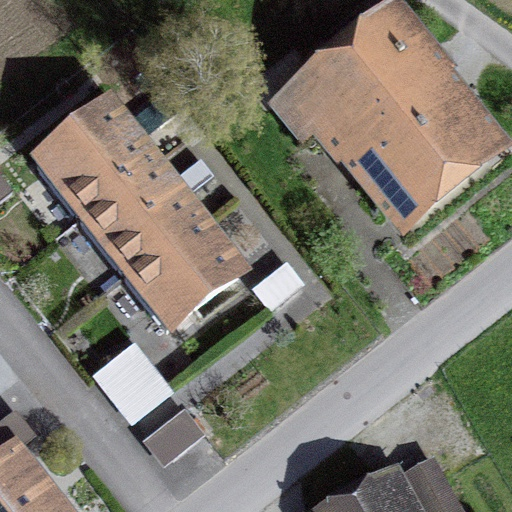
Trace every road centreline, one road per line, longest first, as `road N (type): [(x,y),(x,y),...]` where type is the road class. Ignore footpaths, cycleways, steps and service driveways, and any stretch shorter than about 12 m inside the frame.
road 1 (unclassified): [(211,511),(511,275)]
road 2 (unknown): [(423,345),(255,80)]
